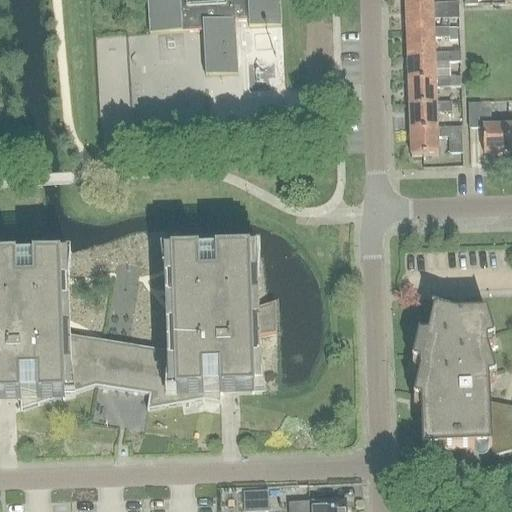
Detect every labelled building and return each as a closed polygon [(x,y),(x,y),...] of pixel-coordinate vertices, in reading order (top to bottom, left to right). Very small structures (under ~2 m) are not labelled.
[(146,0),(149,36),(157,36),(182,35),(203,33),(206,80),(206,79),(238,78),(237,55),(235,24),(248,23),(249,31),(254,31),(262,30),(267,30),(268,30),(281,29),(279,0),(146,0)] [(405,0),(405,9),(432,8),(432,6),(431,0),(405,0)] [(405,9),(406,34),(433,32),(433,31),(432,16),(448,15),(448,18),(456,17),(456,6),(448,7),(448,5),(432,6),(432,8),(405,9)] [(406,34),(407,58),(434,58),(434,56),(433,41),(448,40),(449,43),(457,43),(457,30),(448,31),(448,30),(433,31),(433,32),(406,34)] [(407,58),(408,84),(435,83),(435,81),(434,66),(458,65),(458,55),(434,56),(434,58),(407,58)] [(436,107),(436,105),(435,90),(461,89),(460,80),(435,81),(435,83),(408,84),(409,108),(436,107)] [(481,106),(468,106),(468,132),(482,131),(483,156),(509,155),(508,129),(491,129),(490,104),(481,104),(481,106)] [(409,108),(410,133),(437,132),(437,130),(436,115),(452,115),(451,105),(436,105),(436,107),(409,108)] [(290,124),(291,140),(302,140),(301,123),(290,124)] [(450,130),(437,130),(437,132),(410,133),(410,159),(438,158),(437,141),(448,140),(449,157),(462,156),(461,130),(450,130)] [(0,404),(20,404),(21,413),(52,403),(65,403),(65,404),(76,404),(74,396),(95,389),(97,389),(149,398),(147,413),(182,407),(202,403),(220,406),(220,398),(239,397),(254,396),(254,398),(265,398),(264,397),(261,371),(261,367),(260,339),(276,336),(276,335),(279,335),(278,302),(272,304),(259,308),(258,284),(260,255),(260,254),(249,254),(249,255),(171,258),(171,257),(161,257),(162,271),(163,276),(165,288),(165,292),(165,298),(165,303),(165,310),(167,355),(128,349),(104,345),(84,341),(70,339),(70,329),(70,322),(69,290),(69,285),(69,279),(70,266),(71,260),(60,260),(60,262),(35,262),(0,263),(0,404)] [(412,360),(411,365),(419,367),(419,376),(417,386),(413,402),(420,404),(420,413),(420,419),(422,453),(424,453),(439,452),(444,452),(461,451),(467,451),(490,450),(491,452),(492,457),(491,458),(492,459),(503,455),(511,452),(511,420),(502,416),(490,411),(490,405),(489,399),(489,391),(488,383),(488,381),(495,379),(488,353),(487,350),(487,344),(494,342),(485,314),(484,314),(484,315),(481,316),(465,317),(460,317),(456,317),(451,316),(442,314),(431,311),(431,313),(433,313),(427,338),(422,338),(419,338),(419,337),(418,337),(414,352),(412,360)] [(268,511),(268,494),(242,495),(243,511),(268,511)]
